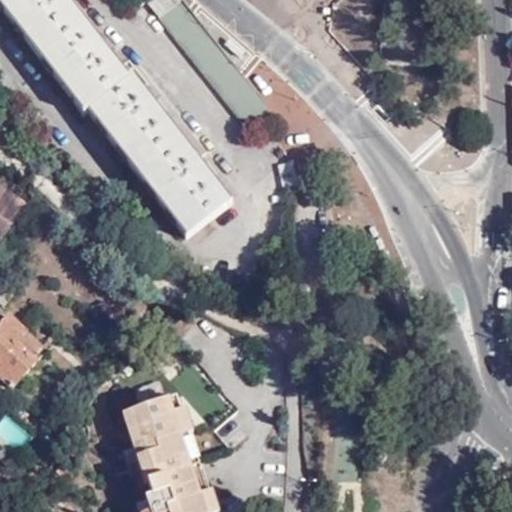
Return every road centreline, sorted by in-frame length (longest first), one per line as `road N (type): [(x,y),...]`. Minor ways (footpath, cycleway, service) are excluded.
road 1 (residential): [(336,105),(307,136),(292,326),(280,336),(172,295),(10,151)]
road 2 (secondary): [(336,105),(427,259)]
road 3 (secondary): [(336,105),(223,2)]
road 4 (residential): [(496,148),(488,0)]
road 5 (secondary): [(427,259),(488,393)]
road 6 (residential): [(470,273),(492,247),(496,148)]
road 7 (residential): [(440,511),(439,481),(472,433),(502,414)]
road 8 (secondary): [(488,393),(470,273)]
